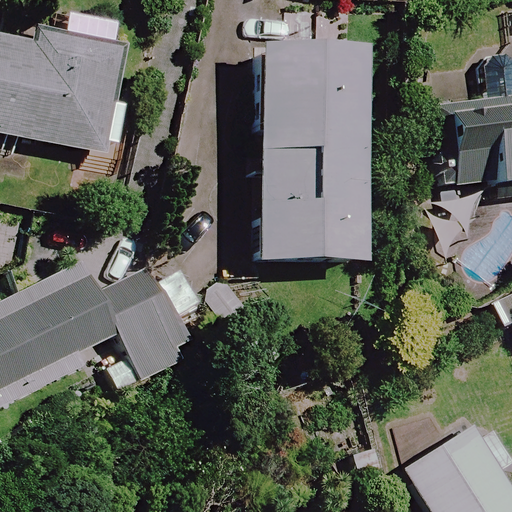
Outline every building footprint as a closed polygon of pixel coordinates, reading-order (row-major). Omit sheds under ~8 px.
[(114,60),(0,37),(0,130),(97,150),(114,60)] [(364,255),(362,43),(250,44),(252,235),(252,256),(364,255)] [(511,102),(426,115),(437,197),(511,186),(511,102)] [(163,350),(172,345),(137,274),(85,299),(69,268),(0,302),(0,407),(70,372),(64,360),(102,341),(113,365),(93,375),(104,398),(170,366),(163,350)] [(234,310),(205,285),(178,315),(207,341),(234,310)] [(475,306),(487,335),(511,324),(511,307),(506,293),(475,306)] [(511,511),(511,495),(468,425),(397,470),(424,511),(511,511)] [(373,486),(362,453),(334,462),(346,495),(373,486)]
